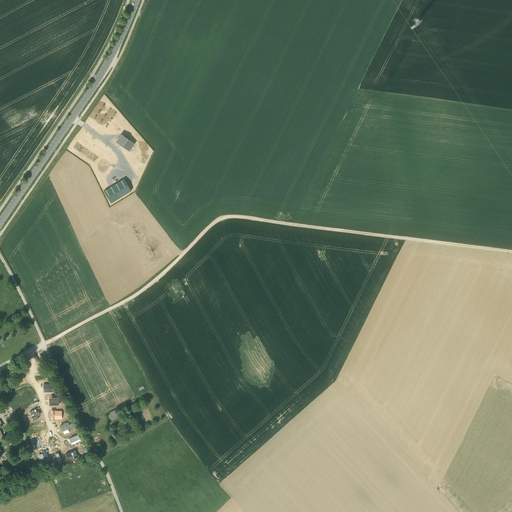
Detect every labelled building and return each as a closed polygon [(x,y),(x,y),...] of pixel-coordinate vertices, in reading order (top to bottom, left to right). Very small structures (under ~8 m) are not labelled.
[(121,134),(116,141),(127,149),(132,142),(121,134)] [(124,178),(104,191),(111,203),(131,190),(128,185),(124,178)] [(43,384),(43,389),(50,389),(50,392),(53,392),(53,384),(48,384),(48,383),(47,383),(47,384),(43,384)] [(23,388),(18,395),(21,402),(30,403),(35,396),(32,389),(23,388)] [(35,408),(30,411),(32,414),(34,413),(35,416),(31,418),(33,421),(38,418),(37,416),(40,414),(38,411),(37,411),(35,408)] [(114,409),(107,413),(111,421),(118,417),(114,409)] [(68,422),(60,425),(60,426),(62,425),(63,426),(61,427),(62,431),(74,426),(73,422),(69,424),(68,422)] [(78,434),(69,438),(71,442),(80,438),(78,434)] [(75,450),(65,454),(67,458),(73,456),(74,458),(78,457),(75,450)] [(45,451),(40,454),(43,461),(45,460),(46,462),(49,460),(45,451)]
